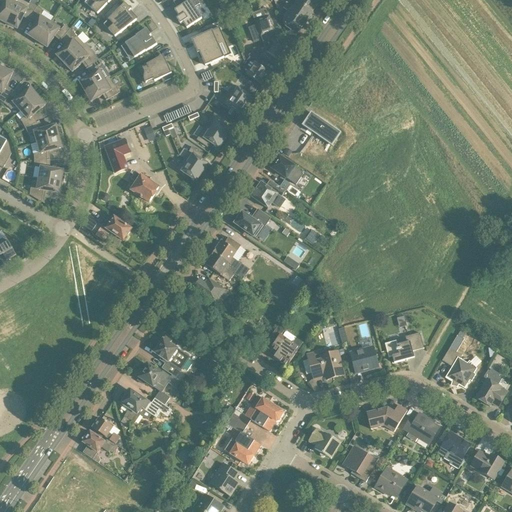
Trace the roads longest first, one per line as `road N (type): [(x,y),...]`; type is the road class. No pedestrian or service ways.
road 1 (secondary): [(188,240),(360,0)]
road 2 (secondary): [(347,0),(190,226),(188,240)]
road 3 (residential): [(511,441),(413,382),(306,403)]
road 4 (residential): [(143,0),(170,34),(192,88),(83,137)]
road 5 (secondary): [(146,301),(58,419),(55,436)]
road 6 (secondary): [(55,436),(146,301)]
road 7 (residential): [(83,137),(52,81),(0,47)]
